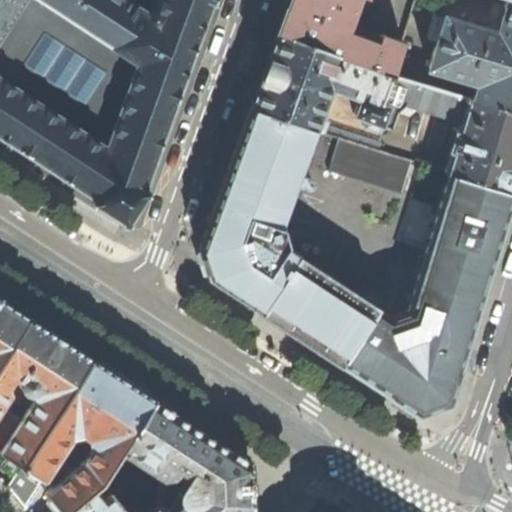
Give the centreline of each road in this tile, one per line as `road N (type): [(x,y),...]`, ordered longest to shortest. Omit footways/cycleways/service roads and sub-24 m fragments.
road 1 (residential): [(142,295),(249,0)]
road 2 (unclassified): [(142,295),(339,423)]
road 3 (unclassified): [(0,204),(142,295)]
